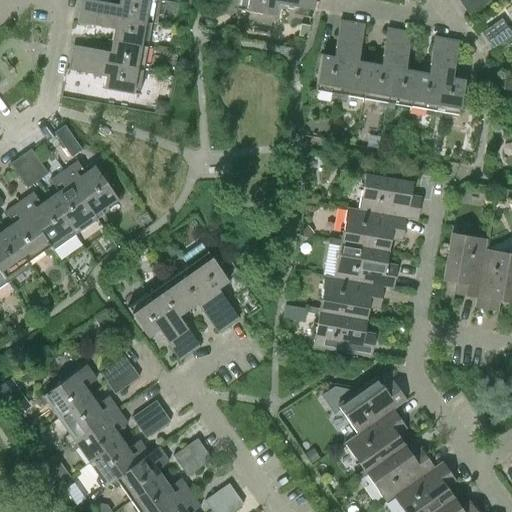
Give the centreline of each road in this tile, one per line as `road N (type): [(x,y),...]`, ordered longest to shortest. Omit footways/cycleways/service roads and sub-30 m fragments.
road 1 (residential): [(277,511),(209,417),(160,376),(91,284)]
road 2 (residential): [(420,327),(448,166)]
road 3 (residential): [(475,466),(413,367),(420,327)]
road 4 (residential): [(13,138),(47,109),(62,0)]
road 5 (residential): [(436,0),(450,20),(331,0)]
